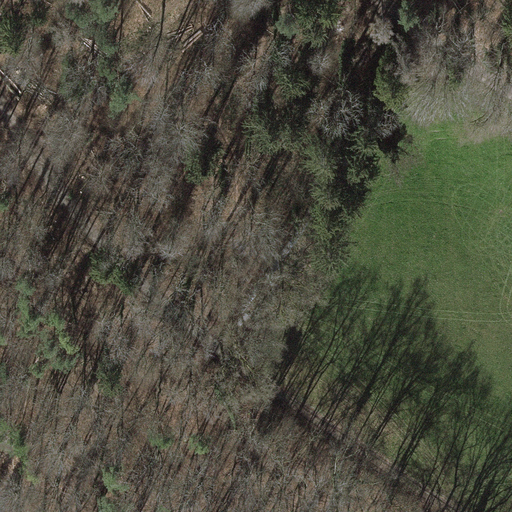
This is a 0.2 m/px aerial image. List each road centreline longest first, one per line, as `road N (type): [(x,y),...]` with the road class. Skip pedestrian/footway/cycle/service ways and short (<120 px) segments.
road 1 (track): [(477,511),(62,206),(0,100)]
road 2 (track): [(511,96),(380,0)]
